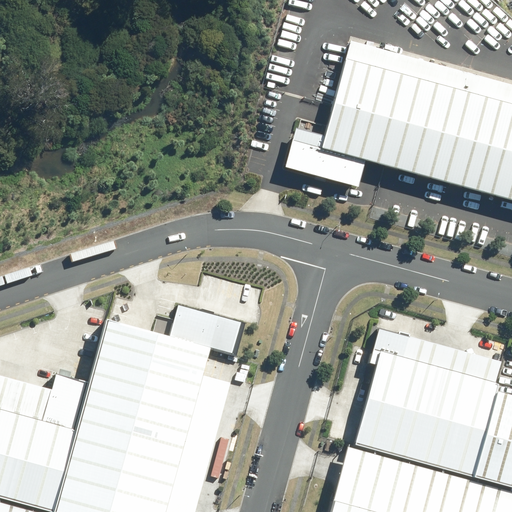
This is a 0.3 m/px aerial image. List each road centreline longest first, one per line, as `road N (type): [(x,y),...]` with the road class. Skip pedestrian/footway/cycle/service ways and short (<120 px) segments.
road 1 (unknown): [(511,71),(352,22),(332,27),(319,43),(251,228)]
road 2 (unclassified): [(332,248),(251,228),(189,228),(0,291)]
road 3 (unclassified): [(332,248),(260,511)]
road 4 (unclassified): [(511,296),(332,248)]
